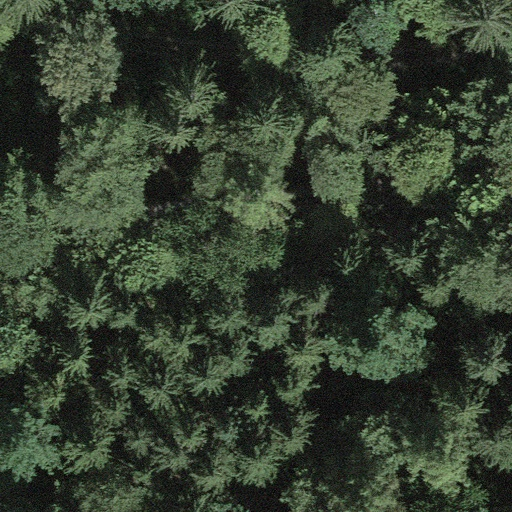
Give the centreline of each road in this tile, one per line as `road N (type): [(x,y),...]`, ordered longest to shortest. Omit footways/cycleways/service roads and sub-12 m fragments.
road 1 (track): [(0,271),(46,242),(149,216),(377,192),(511,162)]
road 2 (track): [(0,20),(318,61),(388,59),(511,32)]
